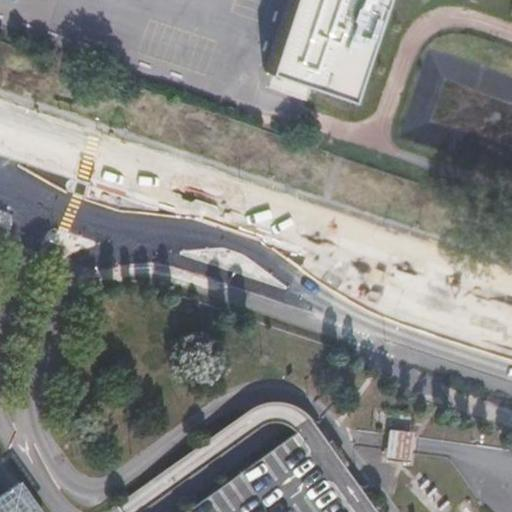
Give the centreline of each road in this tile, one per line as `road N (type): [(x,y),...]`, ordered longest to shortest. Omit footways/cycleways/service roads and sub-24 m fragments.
road 1 (secondary): [(0,188),(511,363)]
road 2 (secondary): [(511,287),(0,114)]
